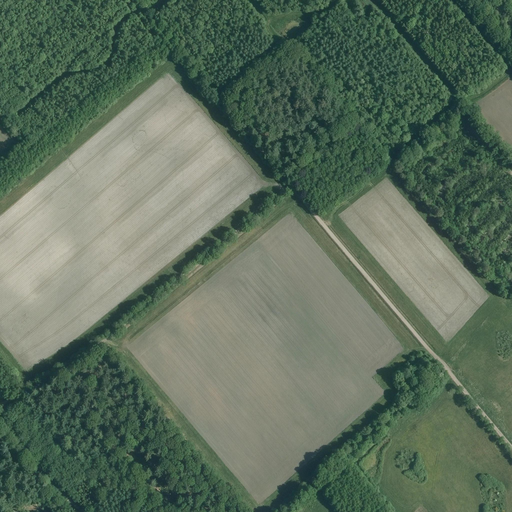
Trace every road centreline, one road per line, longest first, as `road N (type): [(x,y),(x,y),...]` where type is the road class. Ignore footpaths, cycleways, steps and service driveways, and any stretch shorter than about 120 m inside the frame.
road 1 (track): [(0,404),(102,342),(291,186)]
road 2 (track): [(511,448),(291,186)]
road 3 (track): [(291,186),(133,0)]
road 4 (track): [(0,114),(63,72),(99,64),(123,17),(138,6)]
